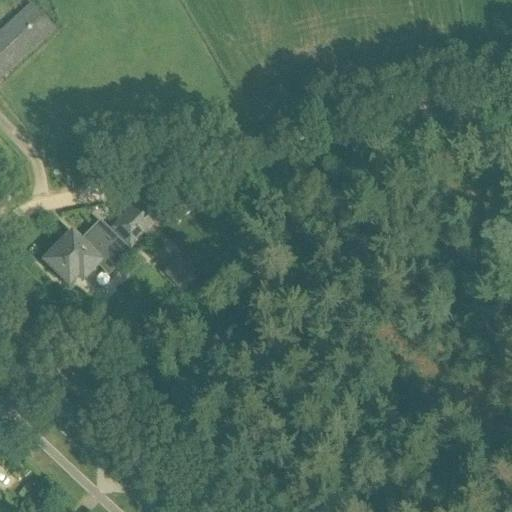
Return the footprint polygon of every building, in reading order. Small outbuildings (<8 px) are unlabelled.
[(0,81),(54,31),(30,5),(0,32),(0,81)] [(171,189),(157,204),(165,211),(164,212),(178,225),(193,210),(171,189)] [(129,248),(165,211),(145,192),(109,229),(129,248)] [(110,276),(131,255),(100,224),(80,245),(71,237),(45,264),(68,286),(78,277),(82,281),(98,265),(110,276)] [(179,287),(193,272),(164,245),(150,259),(179,287)]
